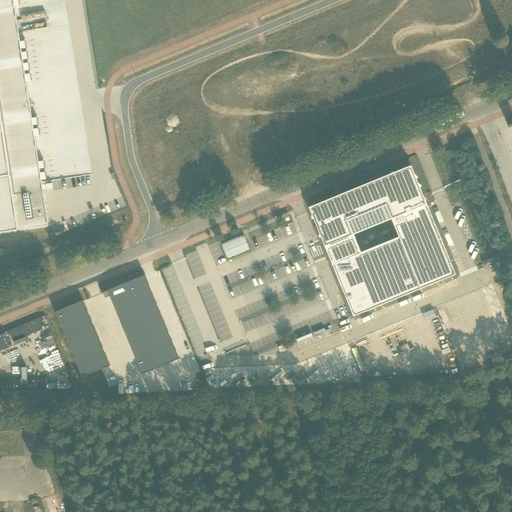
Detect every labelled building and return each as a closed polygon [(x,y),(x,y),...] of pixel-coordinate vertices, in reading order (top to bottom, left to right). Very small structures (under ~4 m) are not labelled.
[(0,0),(0,234),(49,226),(13,0),(0,0)] [(123,58),(116,0),(103,0),(111,59),(123,58)] [(388,176),(309,208),(332,265),(354,317),(456,275),(411,166),(388,176)] [(221,244),(228,260),(250,251),(244,235),(221,244)] [(181,359),(145,275),(103,293),(105,298),(110,297),(143,375),(181,359)] [(55,313),(83,378),(111,366),(84,301),(55,313)] [(243,321),(246,331),(255,329),(252,318),(243,321)] [(0,351),(10,347),(5,333),(0,334),(0,351)] [(0,390),(46,387),(45,377),(25,378),(24,366),(18,367),(19,378),(0,379),(0,390)] [(45,496),(47,511),(62,511),(58,493),(45,496)]
